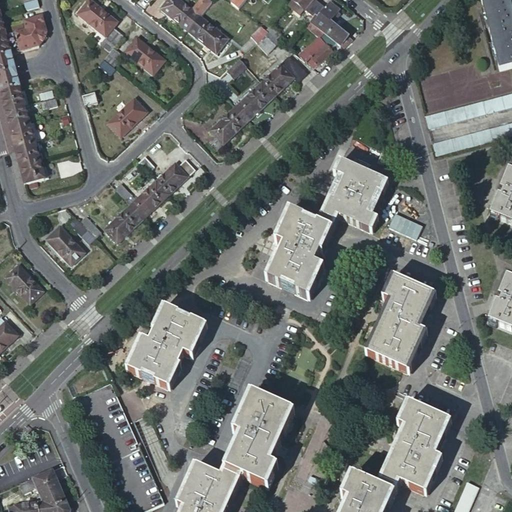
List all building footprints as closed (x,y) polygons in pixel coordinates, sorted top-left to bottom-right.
[(27,10),(39,7),(37,0),(24,4),(27,10)] [(188,33),(200,18),(177,0),(164,0),(157,8),(188,33)] [(236,0),(233,4),(239,9),(246,0),(236,0)] [(314,0),(291,0),(292,1),(288,6),(299,15),(303,11),(314,19),(316,17),(324,7),(314,0)] [(511,6),(510,0),(487,0),(482,1),(501,73),(511,70),(511,6)] [(77,15),(106,38),(114,28),(118,23),(89,1),(77,15)] [(317,19),(316,17),(314,19),(311,23),(324,34),(336,44),(343,50),(352,42),(332,25),(339,15),(335,12),(337,9),(330,4),(317,19)] [(47,35),(42,17),(23,22),(25,29),(5,35),(0,36),(0,58),(11,55),(39,47),(47,35)] [(8,32),(4,17),(0,17),(0,36),(5,35),(5,33),(8,32)] [(228,41),(200,18),(188,33),(218,58),(229,45),(226,43),(228,41)] [(267,33),(268,33),(266,31),(260,27),(250,37),(256,43),(267,33)] [(113,49),(124,36),(114,28),(106,38),(100,45),(110,53),(113,49)] [(278,44),(267,33),(256,43),(266,54),(278,44)] [(324,34),(298,57),(305,63),(307,61),(314,69),(333,53),(329,49),(336,44),(324,34)] [(165,62),(136,39),(132,45),(129,42),(121,52),(153,77),(165,62)] [(110,53),(103,61),(113,69),(124,57),(113,49),(110,53)] [(11,55),(0,58),(0,75),(15,71),(11,55)] [(262,83),(276,97),(295,79),(298,83),(308,74),(297,63),(295,64),(289,57),(262,83)] [(239,59),(228,70),(235,77),(246,67),(239,59)] [(103,61),(98,67),(110,77),(116,71),(113,69),(103,61)] [(19,89),(15,71),(0,75),(0,94),(0,95),(19,89)] [(250,122),(276,97),(262,83),(235,108),(250,122)] [(24,88),(19,89),(0,95),(5,113),(29,107),(24,88)] [(224,98),(215,89),(209,94),(218,103),(224,98)] [(96,95),(82,98),(85,108),(98,105),(96,95)] [(511,109),(511,96),(426,118),(429,131),(511,109)] [(59,107),(57,100),(42,104),(44,111),(59,107)] [(148,114),(135,100),(108,126),(121,139),(148,114)] [(29,107),(5,113),(10,132),(34,125),(29,107)] [(250,122),(235,108),(210,131),(211,132),(204,139),(217,153),(250,122)] [(511,124),(433,145),(436,157),(511,137),(511,124)] [(34,125),(10,132),(12,137),(15,150),(39,143),(34,125)] [(44,133),(46,139),(57,136),(55,130),(44,133)] [(39,143),(15,150),(20,168),(44,161),(39,143)] [(146,158),(139,164),(149,174),(155,168),(146,158)] [(176,164),(156,183),(170,197),(189,178),(197,171),(186,160),(179,167),(176,164)] [(48,179),(44,161),(20,168),(25,186),(48,179)] [(390,187),(341,164),(335,177),(341,180),(318,227),(290,214),(276,244),(285,249),(280,260),(277,259),(267,282),(310,303),(325,271),(316,267),(338,220),(374,237),(379,223),(375,221),(390,187)] [(75,171),(74,165),(51,171),(53,178),(75,171)] [(511,174),(509,173),(501,193),(504,194),(501,200),(498,198),(490,219),(511,227),(511,174)] [(144,221),(170,197),(156,183),(131,207),(144,221)] [(123,185),(116,191),(127,203),(133,196),(123,185)] [(119,245),(144,221),(131,207),(106,231),(107,233),(107,234),(110,237),(111,236),(119,245)] [(88,233),(96,242),(103,235),(88,219),(81,225),(88,233)] [(81,225),(76,220),(70,226),(82,239),(83,238),(88,233),(81,225)] [(86,255),(62,229),(48,242),(73,267),(86,255)] [(91,247),(96,242),(88,233),(83,238),(91,247)] [(44,294),(17,264),(10,271),(12,274),(6,281),(30,307),(44,294)] [(511,280),(508,279),(499,299),(502,300),(500,306),(497,305),(489,324),(511,333),(511,280)] [(433,299),(389,280),(380,300),(385,303),(362,355),(407,375),(425,336),(418,333),(433,299)] [(206,329),(166,311),(151,344),(142,340),(128,371),(169,390),(184,358),(192,362),(206,329)] [(0,329),(0,354),(19,337),(6,324),(0,329)] [(123,511),(152,511),(165,506),(113,385),(75,402),(123,511)] [(297,418),(251,396),(233,435),(240,438),(220,480),(196,469),(177,509),(184,511),(230,511),(244,481),(271,493),(280,473),(273,470),(297,418)] [(434,459),(449,425),(404,405),(394,426),(401,429),(374,488),(360,483),(362,480),(355,477),(354,480),(349,477),(340,498),(346,501),(341,511),(387,511),(399,485),(425,497),(441,461),(434,459)] [(9,511),(70,511),(66,503),(52,471),(20,485),(25,495),(37,490),(43,504),(9,508),(9,511)] [(468,511),(476,491),(464,487),(454,511),(468,511)]
